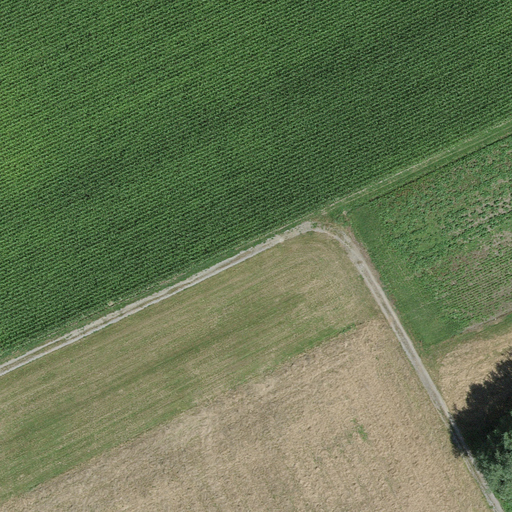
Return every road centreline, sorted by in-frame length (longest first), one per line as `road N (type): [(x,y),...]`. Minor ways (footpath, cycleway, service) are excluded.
road 1 (track): [(0,371),(297,230),(324,225),(355,251),(501,511)]
road 2 (track): [(324,225),(356,189),(511,112)]
